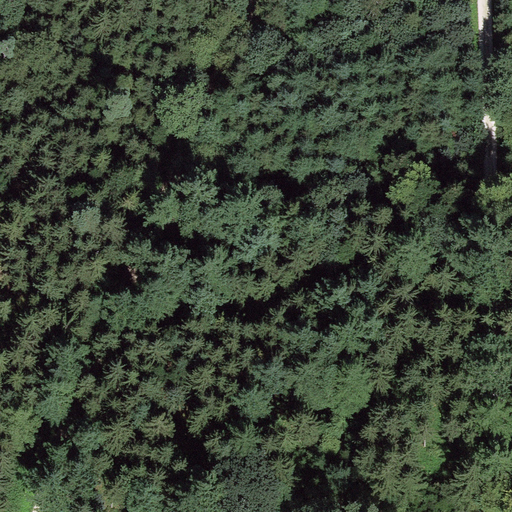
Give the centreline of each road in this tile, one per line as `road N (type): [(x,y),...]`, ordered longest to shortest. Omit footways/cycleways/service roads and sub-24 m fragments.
road 1 (track): [(35,511),(44,465),(256,0)]
road 2 (track): [(505,511),(480,0)]
